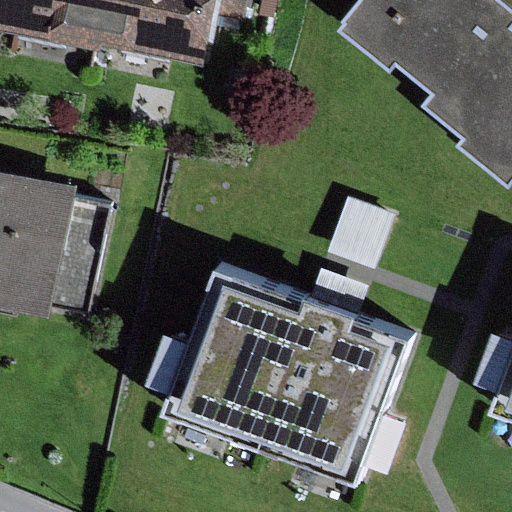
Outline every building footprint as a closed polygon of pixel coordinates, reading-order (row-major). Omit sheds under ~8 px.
[(0,0),(0,20),(106,41),(107,35),(212,56),(217,32),(220,32),(225,11),(251,16),(253,0),(0,0)] [(511,0),(359,0),(343,21),(400,66),(406,58),(440,85),(432,96),(474,129),(468,136),(511,170),(511,0)] [(0,163),(0,298),(56,310),(57,306),(95,314),(119,201),(78,192),(81,181),(0,163)] [(398,212),(352,194),(332,248),(378,265),(398,212)] [(228,258),(174,406),(369,477),(423,329),(362,307),(315,290),(228,258)] [(325,265),(315,290),(362,307),(372,282),(325,265)] [(511,367),(498,404),(511,409),(511,367)]
